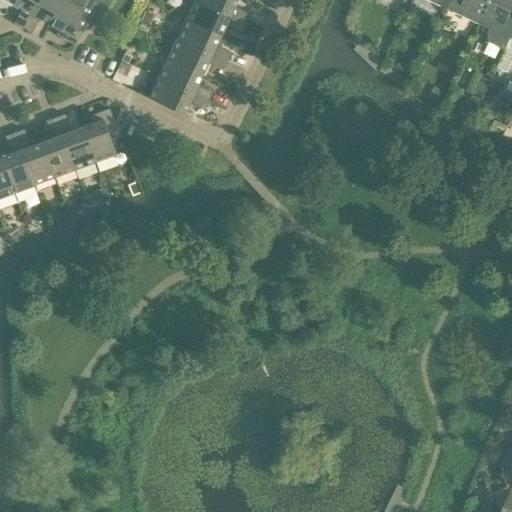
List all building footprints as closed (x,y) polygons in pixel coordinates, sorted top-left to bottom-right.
[(22,28),(38,0),(13,0),(12,3),(21,8),(13,23),(22,28)] [(50,24),(63,0),(38,0),(22,28),(30,33),(39,18),(50,24)] [(87,2),(82,0),(63,0),(50,24),(59,29),(56,35),(73,45),(81,31),(73,27),(87,2)] [(245,22),(196,0),(194,0),(185,19),(219,35),(224,25),(240,32),(245,22)] [(235,0),(196,0),(245,22),(249,13),(233,6),(235,0)] [(428,0),(447,9),(450,0),(428,0)] [(478,24),(489,0),(450,0),(447,9),(478,24)] [(505,49),(511,33),(511,7),(511,4),(511,0),(489,0),(478,24),(489,29),(488,32),(487,37),(488,41),(505,49)] [(95,7),(87,2),(73,27),(81,31),(95,7)] [(214,45),(219,35),(185,19),(176,39),(226,62),(230,53),(214,45)] [(511,33),(505,49),(496,67),(507,72),(511,61),(511,33)] [(226,62),(176,39),(166,59),(201,74),(205,64),(221,72),(226,62)] [(196,85),(201,74),(166,59),(157,78),(207,101),(211,92),(196,85)] [(207,101),(157,78),(148,98),(182,114),(187,103),(203,110),(207,101)] [(91,123),(81,127),(93,161),(114,154),(104,127),(113,124),(108,109),(88,116),(91,123)] [(93,161),(81,127),(70,131),(64,114),(54,118),(72,169),(93,161)] [(72,169),(54,118),(44,121),(50,138),(40,142),(53,177),(72,169)] [(53,177),(40,142),(29,146),(23,129),(13,133),(32,184),(53,177)] [(32,184),(13,133),(4,137),(10,153),(0,156),(0,158),(12,192),(32,184)] [(0,196),(12,192),(0,158),(0,196)] [(511,448),(510,448),(501,470),(507,486),(511,488),(511,448)] [(511,511),(511,488),(507,486),(491,492),(482,511),(511,511)]
